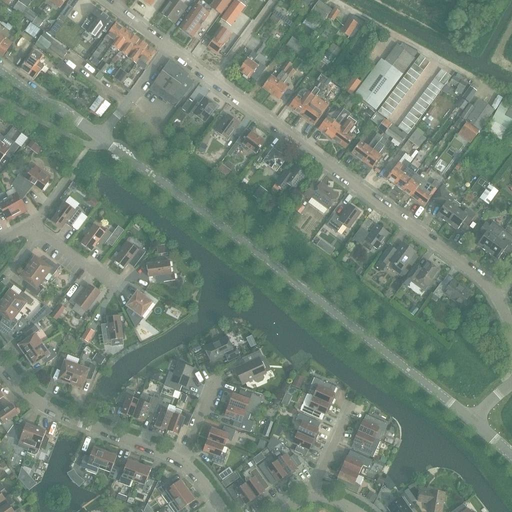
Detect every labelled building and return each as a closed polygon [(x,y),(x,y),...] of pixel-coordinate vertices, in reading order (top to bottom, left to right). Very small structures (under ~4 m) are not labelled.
[(65,0),(48,0),(48,1),(59,8),(64,2),(65,0)] [(73,9),(79,0),(69,0),(67,4),(73,9)] [(174,23),(186,6),(177,0),(170,0),(161,13),(174,23)] [(215,0),(215,2),(224,9),(230,0),(215,0)] [(235,0),(234,0),(221,19),(231,25),(244,7),(235,0)] [(310,12),(324,21),(332,9),(318,0),(310,12)] [(18,1),(13,8),(22,15),(27,8),(18,1)] [(192,36),(209,13),(196,4),(180,27),(192,36)] [(27,8),(22,15),(32,23),(37,15),(27,8)] [(87,20),(81,27),(96,39),(103,30),(103,31),(105,32),(112,23),(110,21),(111,19),(100,11),(99,11),(95,8),(87,20)] [(333,21),(340,12),(334,8),(328,18),(333,21)] [(274,12),(270,18),(277,24),(281,18),(274,12)] [(37,15),(32,23),(39,28),(45,20),(38,14),(37,15)] [(302,24),(315,32),(322,22),(315,18),(313,21),(306,17),(302,24)] [(340,31),(348,37),(357,24),(348,19),(340,31)] [(57,21),(49,32),(54,36),(62,25),(57,21)] [(0,24),(10,31),(13,27),(8,23),(6,25),(2,22),(0,24)] [(103,40),(111,46),(114,41),(124,28),(116,22),(103,40)] [(35,39),(40,31),(29,24),(24,31),(30,35),(35,39)] [(114,41),(111,46),(119,51),(122,47),(132,34),(124,28),(114,41)] [(222,28),(207,48),(217,55),(231,35),(222,28)] [(68,51),(43,33),(35,44),(46,52),(49,48),(63,59),(68,51)] [(0,54),(3,57),(13,43),(0,34),(0,54)] [(132,34),(122,47),(119,51),(128,57),(131,53),(140,40),(132,34)] [(305,46),(292,37),(286,45),(298,55),(305,46)] [(148,46),(140,40),(131,53),(128,57),(136,63),(148,46)] [(414,58),(413,58),(417,52),(401,43),(399,47),(396,45),(384,62),(381,59),(354,95),(375,110),(414,58)] [(148,46),(136,63),(140,66),(144,69),(147,65),(156,52),(148,46)] [(33,50),(20,69),(35,79),(41,70),(44,66),(39,62),(43,56),(33,50)] [(327,51),(324,55),(332,61),(335,57),(327,51)] [(247,59),(238,71),(249,79),(250,77),(256,81),(266,68),(260,63),(258,66),(253,62),(258,56),(256,55),(252,52),(247,59)] [(420,55),(413,64),(418,68),(425,58),(420,55)] [(121,60),(115,56),(112,61),(117,64),(121,60)] [(94,58),(91,62),(96,66),(99,62),(94,58)] [(425,58),(418,68),(423,72),(430,62),(425,58)] [(343,59),(338,66),(343,70),(348,63),(343,59)] [(103,61),(97,69),(99,71),(102,73),(108,66),(103,61)] [(187,75),(169,61),(149,89),(174,107),(192,82),(185,77),(187,75)] [(286,73),(292,64),(287,61),(281,69),(286,73)] [(413,64),(409,69),(419,76),(423,72),(418,68),(413,64)] [(132,68),(126,77),(131,80),(137,72),(132,68)] [(285,73),(270,94),(278,100),(279,99),(284,102),(291,93),(286,89),(287,88),(283,85),(289,77),(290,78),(295,71),(290,68),(286,74),(285,73)] [(409,69),(406,74),(416,81),(419,76),(409,69)] [(441,69),(434,79),(439,83),(446,73),(441,69)] [(113,78),(121,83),(126,76),(118,70),(113,78)] [(99,71),(95,77),(100,81),(104,75),(102,73),(99,71)] [(270,94),(285,73),(282,71),(276,79),(271,75),(262,88),(270,94)] [(446,73),(439,83),(444,86),(451,77),(446,73)] [(406,74),(402,79),(412,86),(416,81),(406,74)] [(453,76),(449,83),(458,88),(454,94),(457,95),(458,93),(461,95),(467,84),(453,76)] [(325,77),(316,88),(319,90),(320,91),(326,82),(328,80),(325,77)] [(353,77),(344,89),(351,94),(360,82),(353,77)] [(402,79),(399,83),(408,91),(412,86),(402,79)] [(434,79),(430,84),(440,91),(444,86),(439,83),(434,79)] [(331,80),(329,84),(338,91),(341,87),(333,81),(331,80)] [(399,83),(395,88),(405,95),(408,91),(399,83)] [(430,84),(427,89),(436,96),(440,91),(430,84)] [(470,86),(461,98),(468,103),(476,91),(470,86)] [(291,104),(289,106),(293,109),(292,110),(301,117),(309,104),(313,99),(315,96),(320,91),(319,90),(316,88),(315,87),(311,93),(307,91),(301,98),(297,95),(291,104)] [(395,88),(392,93),(401,100),(405,95),(395,88)] [(427,89),(423,93),(433,101),(436,96),(427,89)] [(389,97),(388,98),(398,105),(401,100),(392,93),(389,97)] [(423,93),(419,98),(429,105),(433,101),(423,93)] [(92,104),(89,109),(98,116),(100,117),(110,105),(110,104),(99,96),(92,104)] [(309,104),(301,117),(309,123),(313,126),(314,125),(322,114),(328,106),(315,96),(313,99),(309,104)] [(194,101),(193,103),(189,100),(182,109),(193,117),(194,115),(205,123),(217,107),(205,98),(200,105),(194,101)] [(386,101),(385,102),(394,110),(398,105),(388,98),(386,101)] [(419,98),(416,103),(426,110),(429,105),(419,98)] [(462,110),(468,103),(462,99),(457,106),(462,110)] [(480,131),(494,110),(480,101),(466,122),(468,123),(480,131)] [(385,102),(381,107),(391,114),(394,110),(385,102)] [(511,102),(510,106),(509,108),(500,104),(484,134),(503,144),(511,127),(511,102)] [(416,103),(412,108),(422,115),(426,110),(416,103)] [(466,120),(475,108),(469,104),(460,117),(466,120)] [(432,106),(427,112),(431,115),(436,109),(432,106)] [(381,107),(377,112),(387,119),(391,114),(381,107)] [(412,108),(409,113),(418,120),(422,115),(412,108)] [(370,109),(367,114),(373,118),(376,113),(370,109)] [(325,132),(324,134),(332,139),(350,115),(344,110),(335,122),(333,121),(333,122),(327,118),(320,128),(325,132)] [(409,113),(405,117),(415,125),(418,120),(409,113)] [(427,114),(422,120),(428,125),(433,119),(427,114)] [(228,140),(240,124),(228,115),(216,131),(228,140)] [(350,115),(332,139),(345,149),(354,137),(349,133),(354,126),(356,123),(349,117),(350,115)] [(405,117),(401,122),(411,130),(415,125),(405,117)] [(459,130),(465,122),(460,118),(454,126),(459,130)] [(385,119),(379,128),(386,133),(392,124),(385,119)] [(401,122),(398,127),(403,131),(407,134),(411,130),(401,122)] [(466,122),(461,130),(468,135),(464,140),(470,144),(473,139),(479,132),(466,122)] [(386,133),(383,137),(364,163),(372,169),(381,157),(378,154),(384,147),(383,146),(390,137),(400,144),(407,134),(403,131),(402,132),(396,129),(397,128),(392,124),(386,133)] [(239,144),(241,146),(240,147),(246,152),(249,148),(257,153),(265,142),(252,133),(251,133),(246,129),(237,143),(236,142),(231,149),(234,151),(239,144)] [(426,139),(415,131),(408,140),(418,148),(426,139)] [(352,151),(357,155),(356,157),(364,163),(383,137),(377,134),(368,147),(365,145),(364,145),(359,141),(352,151)] [(0,142),(0,161),(6,153),(11,156),(19,146),(5,136),(3,138),(0,142)] [(31,141),(27,145),(38,153),(41,149),(31,141)] [(201,143),(198,150),(204,153),(207,146),(201,143)] [(280,168),(287,159),(275,149),(272,150),(263,163),(271,169),(275,164),(280,168)] [(401,165),(399,163),(387,179),(395,185),(410,164),(404,160),(401,165)] [(231,171),(222,164),(218,170),(227,176),(231,171)] [(410,164),(395,185),(403,191),(415,175),(418,170),(414,167),(410,164)] [(15,179),(24,189),(29,182),(41,191),(48,182),(47,181),(50,177),(36,166),(32,170),(25,178),(19,174),(15,179)] [(276,185),(280,188),(284,191),(289,185),(295,190),(307,174),(297,166),(288,178),(283,174),(276,185)] [(419,177),(415,175),(403,191),(411,197),(423,180),(426,175),(431,169),(429,167),(425,174),(424,173),(421,174),(419,177)] [(7,198),(17,216),(27,211),(19,197),(27,193),(24,189),(15,179),(12,184),(16,193),(7,198)] [(426,183),(427,183),(423,180),(411,197),(419,203),(423,206),(423,207),(424,207),(440,185),(435,181),(430,186),(426,183)] [(329,210),(338,197),(321,184),(318,187),(313,184),(304,195),(310,200),(312,197),(329,210)] [(261,202),(268,192),(260,186),(253,196),(261,202)] [(436,216),(446,223),(457,209),(460,205),(448,196),(449,193),(441,187),(433,199),(443,207),(436,216)] [(492,187),(482,200),(488,204),(498,191),(492,187)] [(0,208),(7,221),(17,216),(7,198),(4,193),(0,194),(0,208)] [(90,197),(87,200),(88,204),(94,208),(97,203),(90,197)] [(72,226),(82,212),(76,208),(75,210),(65,202),(51,221),(61,229),(66,222),(72,226)] [(299,204),(295,210),(300,214),(305,208),(299,204)] [(349,229),(361,213),(350,205),(340,219),(335,215),(327,226),(337,234),(343,225),(349,229)] [(463,214),(457,209),(446,223),(457,231),(463,222),(468,226),(475,216),(466,209),(463,214)] [(477,245),(487,253),(503,230),(493,223),(490,227),(485,223),(478,233),(483,236),(477,245)] [(94,225),(80,243),(91,251),(96,244),(101,248),(106,242),(111,246),(117,238),(112,234),(106,230),(104,232),(94,225)] [(377,250),(389,234),(377,225),(370,234),(361,228),(353,239),(362,246),(365,241),(377,250)] [(511,250),(511,233),(509,231),(508,233),(503,230),(487,253),(497,260),(504,251),(509,255),(511,250)] [(320,240),(317,245),(321,248),(325,243),(320,240)] [(135,266),(145,252),(139,247),(138,250),(128,242),(114,261),(124,269),(129,262),(135,266)] [(380,260),(387,265),(390,262),(396,266),(393,270),(404,278),(408,271),(404,268),(408,263),(412,266),(418,257),(414,254),(415,253),(402,243),(397,251),(390,247),(380,260)] [(168,253),(167,244),(158,246),(156,246),(157,254),(168,253)] [(28,267),(44,279),(48,273),(52,276),(59,267),(49,259),(45,264),(35,257),(28,267)] [(158,283),(175,280),(174,273),(171,273),(169,261),(146,264),(148,277),(157,276),(158,283)] [(417,266),(408,278),(404,284),(407,287),(412,281),(413,282),(416,278),(428,287),(440,271),(428,262),(422,270),(417,266)] [(358,265),(353,271),(358,275),(363,269),(358,265)] [(44,279),(28,267),(20,277),(30,284),(26,289),(37,297),(43,288),(39,285),(44,279)] [(442,283),(433,295),(431,298),(436,302),(438,298),(440,300),(444,294),(462,307),(471,294),(453,281),(448,288),(442,283)] [(86,311),(100,293),(89,285),(84,292),(79,288),(68,302),(74,306),(76,304),(86,311)] [(2,300),(18,312),(26,302),(30,306),(34,301),(23,293),(20,298),(10,290),(2,300)] [(128,307),(125,311),(135,328),(142,318),(141,317),(152,302),(137,292),(126,306),(128,307)] [(11,330),(17,323),(16,320),(14,318),(18,312),(2,300),(0,303),(0,314),(5,318),(1,322),(1,323),(0,323),(0,332),(2,335),(10,329),(11,330)] [(59,304),(50,316),(56,320),(65,308),(59,304)] [(414,305),(409,312),(415,316),(420,309),(414,305)] [(110,340),(123,338),(119,315),(106,317),(108,326),(101,327),(103,344),(111,343),(110,340)] [(25,356),(42,344),(35,334),(39,331),(35,326),(25,333),(28,338),(18,345),(25,356)] [(88,328),(81,339),(88,343),(94,332),(88,328)] [(227,337),(204,348),(210,361),(225,355),(228,361),(239,356),(235,347),(232,349),(227,337)] [(198,343),(191,347),(193,352),(201,349),(198,343)] [(42,344),(25,356),(33,366),(43,359),(46,364),(57,356),(50,347),(46,350),(42,344)] [(242,384),(254,379),(255,382),(258,383),(262,381),(263,378),(262,375),(266,374),(259,358),(262,357),(260,350),(242,358),(244,364),(235,369),(242,384)] [(97,353),(92,360),(100,365),(105,359),(97,353)] [(70,384),(77,365),(65,361),(67,356),(61,354),(57,366),(62,368),(58,380),(70,384)] [(189,378),(193,369),(178,363),(174,373),(173,374),(169,372),(165,383),(164,386),(179,392),(180,389),(183,384),(188,386),(190,379),(189,378)] [(77,365),(70,384),(81,388),(86,377),(91,379),(96,367),(90,365),(88,370),(77,365)] [(152,371),(149,378),(157,381),(158,376),(157,373),(152,371)] [(313,397),(331,405),(334,399),(332,398),(334,393),(333,393),(336,387),(314,378),(311,385),(317,388),(313,397)] [(294,381),(292,386),(300,390),(302,384),(294,381)] [(133,417),(139,401),(132,398),(134,393),(127,390),(121,397),(119,402),(124,404),(121,413),(133,417)] [(233,394),(229,405),(250,413),(256,415),(262,398),(257,396),(245,392),(240,391),(238,396),(233,394)] [(139,401),(133,417),(144,422),(148,412),(153,414),(158,402),(160,397),(160,396),(155,394),(153,398),(142,394),(139,401)] [(307,394),(303,403),(300,411),(321,420),(324,415),(326,410),(329,411),(331,405),(313,397),(307,394)] [(167,430),(173,414),(166,411),(168,406),(162,403),(164,398),(160,397),(158,402),(153,414),(159,416),(155,426),(167,430)] [(0,423),(7,433),(13,425),(14,424),(10,419),(18,414),(12,404),(5,409),(2,405),(0,406),(0,423)] [(250,413),(229,405),(224,417),(234,421),(232,426),(250,433),(254,422),(248,420),(250,413)] [(173,414),(167,430),(178,434),(182,425),(188,427),(192,415),(182,411),(180,416),(173,414)] [(297,433),(315,441),(318,435),(316,434),(318,429),(320,423),(299,414),(295,421),(301,424),(297,433)] [(380,441),(387,425),(366,415),(363,421),(361,425),(359,424),(356,430),(380,441)] [(268,421),(265,428),(272,431),(275,424),(268,421)] [(13,425),(7,433),(5,435),(19,441),(17,447),(27,450),(36,428),(26,424),(23,429),(13,425)] [(277,425),(273,435),(278,437),(283,428),(277,425)] [(207,440),(224,446),(226,439),(232,441),(235,431),(224,426),(222,432),(212,428),(207,440)] [(38,450),(39,448),(45,450),(49,439),(44,437),(46,431),(36,428),(27,450),(26,452),(34,455),(37,453),(38,451),(38,450)] [(380,441),(356,430),(353,437),(355,438),(353,442),(354,442),(351,448),(373,458),(380,441)] [(315,441),(297,433),(292,443),(297,445),(294,451),(305,456),(308,450),(308,451),(310,446),(313,447),(315,441)] [(224,446),(207,440),(203,451),(213,455),(211,461),(223,465),(227,454),(221,452),(224,446)] [(85,470),(91,472),(97,474),(99,468),(105,452),(93,447),(90,457),(84,455),(80,467),(85,469),(85,470)] [(340,466),(358,474),(362,465),(368,468),(371,460),(350,451),(347,457),(347,456),(345,461),(343,460),(340,466)] [(114,480),(118,468),(113,466),(116,456),(105,452),(99,468),(110,472),(108,478),(114,480)] [(277,461),(288,477),(294,473),(292,471),(296,468),(301,464),(294,454),(289,458),(286,454),(277,461)] [(118,468),(114,480),(131,486),(133,481),(139,464),(128,460),(124,470),(118,468)] [(288,477),(277,461),(269,467),(265,461),(258,466),(272,485),(277,482),(281,479),(283,481),(288,477)] [(151,469),(139,464),(133,481),(144,485),(142,490),(148,493),(153,481),(147,479),(151,469)] [(358,474),(340,466),(337,472),(339,473),(337,478),(338,478),(335,484),(357,493),(360,486),(354,483),(358,474)] [(245,484),(256,500),(262,496),(261,494),(265,491),(264,491),(269,487),(256,468),(249,473),(253,478),(245,484)] [(74,470),(67,473),(71,480),(79,487),(84,482),(76,474),(74,470)] [(30,476),(22,483),(28,490),(36,483),(30,476)] [(378,476),(376,482),(382,485),(384,479),(378,476)] [(228,477),(221,482),(225,487),(232,483),(228,477)] [(168,482),(157,489),(168,504),(173,501),(187,490),(180,480),(171,486),(168,482)] [(226,489),(240,508),(245,505),(246,505),(249,502),(251,504),(256,500),(245,484),(237,489),(233,484),(226,489)] [(186,506),(194,500),(187,490),(173,501),(168,504),(173,511),(188,511),(189,511),(186,506)] [(429,511),(441,511),(445,493),(430,491),(430,492),(420,490),(418,502),(428,503),(427,511),(429,511)] [(377,496),(370,491),(365,498),(372,503),(377,496)] [(390,511),(410,511),(408,508),(413,505),(405,493),(399,497),(400,499),(388,508),(390,511)] [(0,511),(14,511),(10,506),(14,503),(9,495),(4,498),(5,499),(0,501),(0,511)]
